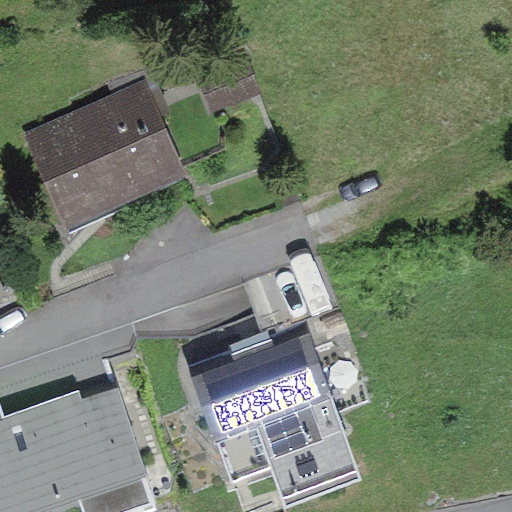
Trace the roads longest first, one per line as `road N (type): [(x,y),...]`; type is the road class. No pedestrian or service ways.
road 1 (residential): [(0,348),(310,231)]
road 2 (track): [(310,231),(511,134)]
